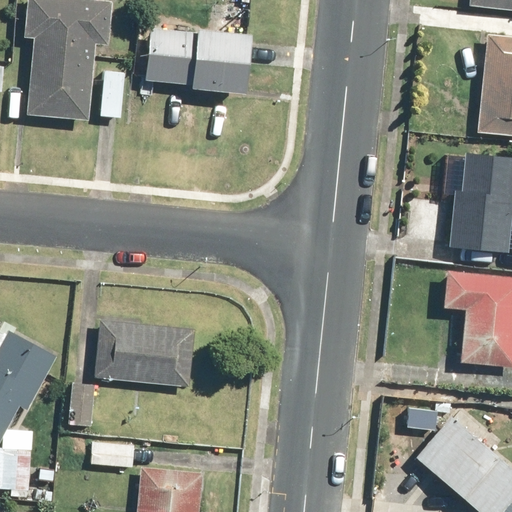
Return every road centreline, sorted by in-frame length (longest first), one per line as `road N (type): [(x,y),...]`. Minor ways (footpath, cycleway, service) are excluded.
road 1 (residential): [(0,214),(330,240)]
road 2 (residential): [(330,240),(303,511)]
road 3 (residential): [(355,0),(330,240)]
